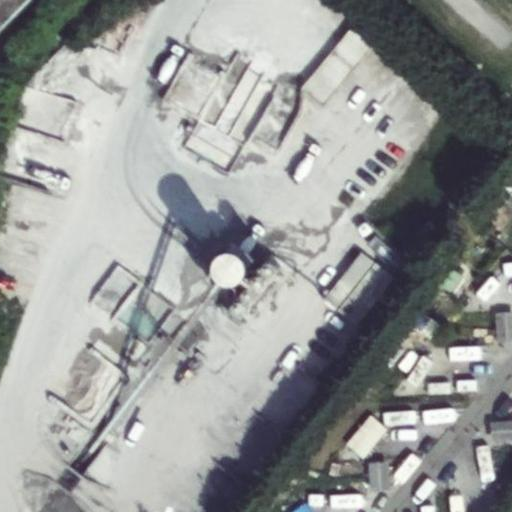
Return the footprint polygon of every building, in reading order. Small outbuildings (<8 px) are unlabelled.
[(0,0),(0,29),(28,0),(0,0)] [(511,312),(495,313),(496,344),(511,342),(511,312)] [(371,417),(347,444),(363,458),(387,431),(371,417)] [(511,419),(492,421),(494,444),(511,442),(511,419)] [(388,461),(367,463),(369,489),(391,488),(388,461)]
